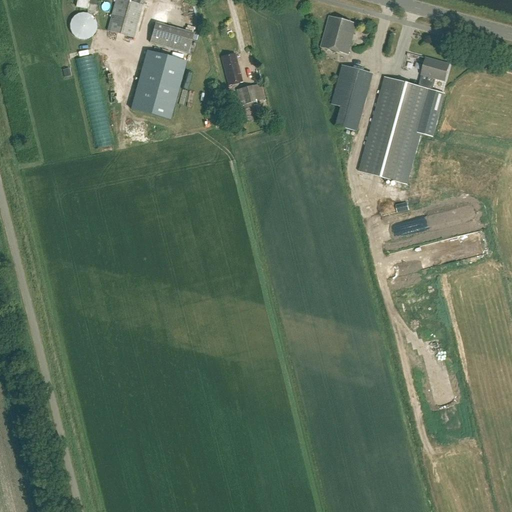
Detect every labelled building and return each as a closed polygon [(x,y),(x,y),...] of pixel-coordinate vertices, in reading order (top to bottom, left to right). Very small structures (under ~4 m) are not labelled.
[(76,0),(75,6),(87,10),(89,0),(76,0)] [(125,0),(124,0),(115,0),(107,32),(136,40),(147,0),(125,0)] [(96,28),(96,27),(96,26),(96,24),(96,23),(96,22),(95,21),(95,20),(94,19),(93,18),(93,17),(92,16),(91,16),(90,15),(89,15),(88,14),(87,14),(85,14),(84,13),(83,13),(82,13),(81,14),(80,14),(79,14),(77,15),(76,15),(75,16),(74,16),(74,17),(73,18),(72,19),(72,20),(71,21),(71,22),(70,23),(70,24),(70,26),(70,27),(70,28),(70,29),(70,30),(71,31),(71,32),(71,33),(72,34),(73,35),(74,36),(74,37),(75,38),(76,38),(77,39),(79,39),(80,40),(81,40),(82,40),(83,40),(84,40),(85,40),(87,40),(88,39),(89,39),(90,38),(91,38),(92,37),(93,36),(93,35),(94,34),(95,33),(95,32),(96,31),(96,30),(96,29),(96,28)] [(356,26),(329,18),(320,49),(347,56),(356,26)] [(193,34),(155,24),(150,43),(188,54),(193,34)] [(147,50),(131,109),(170,120),(186,61),(147,50)] [(242,82),(234,54),(221,57),(229,85),(242,82)] [(421,76),(418,87),(428,90),(432,91),(435,80),(444,82),(448,65),(425,59),(421,76)] [(373,75),(342,66),(331,105),(340,107),(335,126),(357,132),(373,75)] [(418,87),(385,79),(360,172),(403,184),(417,133),(428,136),(433,137),(445,95),(432,91),(428,90),(418,87)] [(265,100),(261,84),(237,90),(241,106),(244,105),(249,122),(261,119),(257,102),(265,100)] [(399,203),(400,213),(409,211),(408,202),(399,203)] [(450,418),(458,416),(451,386),(434,390),(437,403),(439,402),(442,413),(439,414),(442,427),(452,425),(450,418)]
